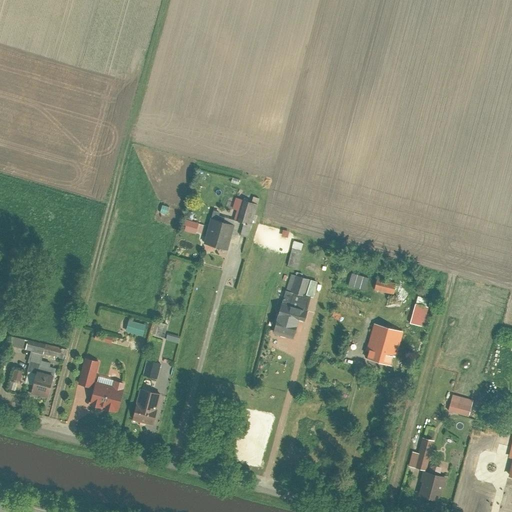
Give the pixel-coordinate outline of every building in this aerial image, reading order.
[(257,202),(235,197),(233,207),(237,208),(235,218),(242,220),(252,222),(257,202)] [(234,223),(210,217),(204,242),(228,248),(234,223)] [(199,222),(186,218),(183,229),(196,232),(199,222)] [(242,220),(239,231),(249,234),(252,222),(242,220)] [(301,249),(303,242),(294,240),(292,247),(301,249)] [(301,249),(292,247),(288,264),(299,267),(303,249),(301,249)] [(369,276),(352,272),(348,288),(365,292),(369,276)] [(310,277),(291,273),(287,290),(306,294),(309,279),(310,277)] [(397,282),(377,277),(374,289),(394,294),(397,282)] [(313,296),(317,281),(309,279),(306,294),(310,295),(313,296)] [(299,318),(304,319),(310,295),(306,294),(287,290),(284,301),(280,300),(273,332),(294,337),(299,318)] [(429,306),(415,302),(410,322),(424,326),(429,306)] [(146,323),(129,319),(126,330),(143,335),(146,323)] [(168,323),(155,320),(152,334),(165,337),(168,323)] [(404,329),(374,322),(365,357),(395,364),(404,329)] [(115,335),(96,331),(94,338),(113,343),(115,335)] [(181,335),(168,332),(167,339),(179,342),(181,335)] [(28,340),(12,336),(10,345),(25,349),(27,342),(28,340)] [(43,346),(27,342),(25,349),(31,351),(41,354),(42,351),(43,346)] [(59,356),(62,346),(45,342),(43,346),(42,351),(59,356)] [(67,348),(62,346),(59,356),(65,358),(67,348)] [(41,354),(31,351),(29,359),(39,362),(40,358),(41,354)] [(39,362),(37,370),(54,374),(57,366),(51,364),(51,361),(40,358),(39,362)] [(98,361),(85,358),(79,384),(92,387),(98,361)] [(161,362),(147,359),(143,374),(157,377),(161,362)] [(23,370),(15,368),(12,377),(20,379),(23,370)] [(54,374),(37,370),(31,392),(48,396),(54,374)] [(91,404),(117,411),(124,383),(115,381),(113,388),(96,384),(91,404)] [(161,392),(140,387),(132,418),(153,423),(161,392)] [(473,398),(453,393),(449,410),(469,415),(473,398)] [(427,469),(434,439),(422,436),(419,451),(413,450),(409,465),(427,469)] [(446,476),(424,470),(417,495),(440,500),(446,476)]
